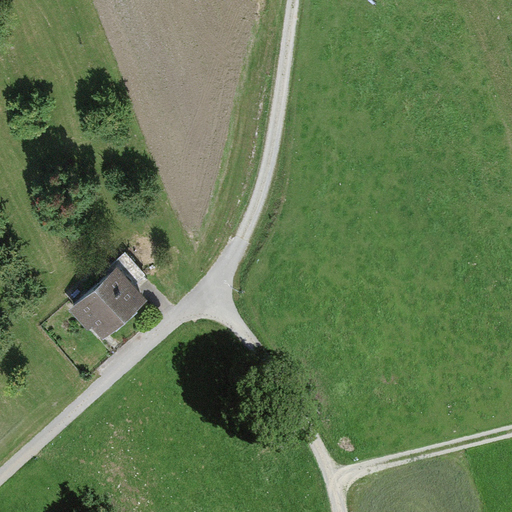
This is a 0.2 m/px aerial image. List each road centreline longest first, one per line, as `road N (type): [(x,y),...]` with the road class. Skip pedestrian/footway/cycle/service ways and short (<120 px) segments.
road 1 (track): [(342,511),(336,486),(277,385),(205,293),(233,259),(263,193),(296,0)]
road 2 (residential): [(0,475),(205,293)]
road 3 (track): [(336,486),(359,472),(511,432)]
